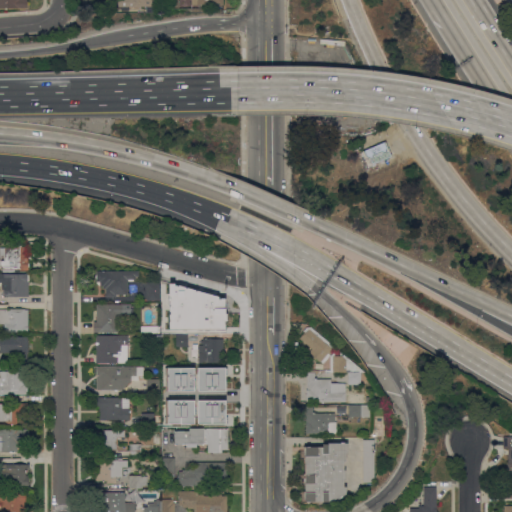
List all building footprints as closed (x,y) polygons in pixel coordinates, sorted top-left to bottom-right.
[(224,0),(224,4),(209,4),(209,9),(201,9),(201,8),(180,8),(180,7),(169,7),(169,1),(166,1),(166,0),(224,0)] [(368,166),(361,151),(385,141),(391,156),(368,166)] [(0,247),(15,247),(15,246),(27,247),(27,257),(29,259),(29,263),(30,263),(30,266),(29,266),(29,270),(20,270),(20,269),(15,269),(15,271),(1,271),(1,268),(0,268),(0,247)] [(106,296),(106,288),(103,288),(103,286),(101,286),(101,271),(139,271),(139,276),(136,276),(136,279),(128,279),(128,294),(116,294),(116,296),(106,296)] [(4,297),(4,289),(2,289),(2,282),(3,282),(3,273),(9,273),(9,274),(25,274),(25,273),(28,273),(28,275),(29,275),(29,283),(29,296),(4,297)] [(147,282),(160,282),(160,300),(147,300),(147,282)] [(183,327),(183,311),(185,311),(185,301),(189,301),(189,298),(208,298),(208,304),(206,305),(206,312),(208,312),(211,314),(211,316),(218,316),(218,327),(183,327)] [(94,332),(94,322),(97,322),(97,304),(131,304),(131,308),(133,308),(133,312),(131,312),(131,314),(121,314),(121,319),(118,319),(118,332),(94,332)] [(29,332),(5,332),(5,324),(0,324),(0,309),(29,309),(29,332)] [(173,333),(161,333),(161,320),(173,320),(173,333)] [(161,326),(161,333),(152,333),(153,325),(161,326)] [(318,336),(319,335),(322,337),(321,338),(323,340),(332,348),(330,351),(332,351),(330,354),(328,353),(321,362),(317,359),(316,360),(310,354),(312,352),(310,351),(312,348),(306,343),(305,344),(303,342),(304,341),(300,338),(305,331),(306,332),(309,328),(318,336)] [(176,346),(176,334),(188,334),(188,346),(176,346)] [(128,335),(128,344),(128,363),(96,363),(96,335),(128,335)] [(0,336),(29,336),(29,352),(28,352),(28,362),(18,362),(18,352),(0,353),(0,336)] [(223,356),(224,356),(224,359),(223,359),(223,363),(199,363),(199,353),(199,345),(204,345),(204,342),(201,342),(201,340),(203,340),(204,338),(223,339),(223,356)] [(361,373),(361,384),(349,384),(349,373),(349,372),(333,372),(333,362),(333,356),(343,356),(344,354),(365,371),(361,372),(361,373)] [(0,394),(0,371),(15,371),(15,365),(26,365),(26,387),(28,387),(28,391),(27,391),(27,394),(0,394)] [(162,365),(174,365),(174,383),(162,383),(162,365)] [(144,366),(144,375),(139,375),(139,380),(131,380),(122,390),(118,390),(118,391),(115,391),(114,390),(99,390),(99,389),(97,389),(97,374),(96,373),(96,369),(97,368),(97,366),(137,366),(137,367),(144,366)] [(193,372),(193,370),(209,370),(209,369),(226,369),(226,388),(194,388),(194,393),(180,393),(180,390),(177,390),(177,383),(179,383),(179,379),(186,372),(193,372)] [(315,373),(315,379),(331,379),(331,383),(346,383),(346,392),(346,401),(307,402),(307,400),(306,400),(306,394),(307,394),(306,380),(308,380),(308,373),(308,372),(315,372),(315,373)] [(142,395),(142,389),(147,389),(147,379),(160,379),(160,395),(142,395)] [(129,420),(100,420),(100,409),(99,409),(99,406),(97,406),(97,396),(130,397),(129,420)] [(179,407),(177,407),(177,400),(179,400),(179,397),(195,397),(195,402),(226,402),(226,421),(209,421),(209,420),(193,420),(193,418),(187,418),(179,412),(179,407)] [(383,399),(383,404),(384,404),(384,408),(375,408),(375,403),(367,403),(367,397),(375,397),(375,398),(377,398),(383,399)] [(0,403),(12,403),(29,403),(29,415),(18,415),(18,424),(7,424),(7,421),(0,421),(0,403)] [(306,406),(313,406),(313,413),(335,413),(335,422),(337,422),(337,433),(329,433),(306,433),(306,406)] [(349,416),(349,406),(370,406),(370,416),(365,416),(349,416)] [(162,407),(174,407),(174,426),(162,426),(162,407)] [(155,427),(143,427),(143,413),(154,413),(155,427)] [(229,429),(228,449),(222,449),(222,452),(208,452),(208,443),(204,443),(204,444),(197,444),(197,447),(187,447),(187,444),(175,444),(175,431),(190,431),(190,428),(229,429)] [(0,429),(30,429),(29,438),(24,438),(24,443),(18,443),(18,445),(19,445),(19,449),(18,449),(18,451),(0,451),(0,429)] [(113,449),(113,451),(111,451),(111,449),(104,449),(104,437),(96,437),(96,430),(125,430),(125,434),(127,434),(127,437),(125,437),(125,439),(122,439),(122,437),(121,437),(121,439),(118,439),(118,449),(113,449)] [(511,467),(508,468),(508,448),(503,448),(503,436),(511,436),(511,467)] [(363,439),(374,439),(375,477),(373,482),(364,482),(363,439)] [(306,447),(323,447),(323,445),(329,445),(329,443),(348,443),(348,453),(347,453),(347,461),(344,461),(344,470),(346,470),(346,479),(344,479),(344,487),(347,487),(347,493),(343,496),(344,496),(340,498),(339,497),(333,501),(306,501),(306,447)] [(142,444),(142,456),(130,456),(130,444),(142,444)] [(96,460),(118,460),(118,458),(123,458),(123,460),(128,460),(128,466),(123,466),(123,476),(117,476),(117,483),(107,483),(107,481),(96,481),(96,460)] [(175,474),(174,474),(174,477),(162,477),(162,458),(175,458),(175,474)] [(228,462),(228,480),(197,480),(197,485),(179,486),(179,471),(183,471),(183,469),(196,469),(196,462),(228,462)] [(0,485),(0,464),(26,464),(26,465),(30,465),(30,469),(26,469),(26,477),(30,477),(30,485),(0,485)] [(511,497),(503,498),(503,471),(511,471),(511,497)] [(129,475),(143,475),(143,476),(147,476),(147,488),(129,488),(129,475)] [(410,511),(410,508),(419,508),(419,506),(424,506),(424,487),(437,487),(437,509),(438,510),(438,511),(410,511)] [(0,491),(18,491),(18,493),(28,493),(28,502),(26,502),(26,511),(2,511),(2,502),(0,502),(0,491)] [(196,511),(196,508),(188,508),(188,507),(183,507),(183,505),(179,505),(179,491),(196,491),(196,496),(228,496),(228,511),(196,511)] [(104,511),(104,506),(98,506),(98,492),(125,492),(125,495),(127,495),(127,498),(126,498),(126,503),(136,503),(136,511),(104,511)] [(161,511),(161,500),(162,500),(162,499),(174,499),(174,502),(175,502),(175,511),(161,511)] [(144,511),(144,506),(154,506),(154,500),(161,500),(161,511),(144,511)] [(511,511),(511,503),(502,504),(501,511),(511,511)]
